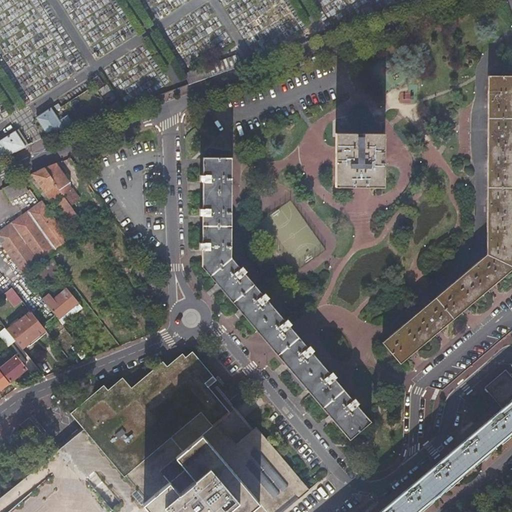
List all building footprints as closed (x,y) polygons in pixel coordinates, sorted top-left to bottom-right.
[(188,85),(240,66),(237,56),(185,75),(188,85)] [(382,341),(401,362),(511,268),(511,74),(488,75),(487,253),(382,341)] [(90,81),(100,97),(110,91),(106,84),(104,86),(97,76),(90,81)] [(111,113),(123,109),(117,100),(106,106),(111,113)] [(51,108),(53,113),(61,108),(58,103),(51,108)] [(86,122),(111,113),(106,106),(84,118),(86,122)] [(48,137),(73,127),(68,115),(58,120),(53,113),(51,108),(36,117),(48,137)] [(18,129),(28,145),(31,143),(21,127),(18,129)] [(0,140),(0,155),(1,158),(28,145),(18,129),(0,140)] [(384,133),(336,133),(335,186),(383,186),(384,133)] [(203,175),(203,182),(202,209),(202,216),(202,243),(202,249),(202,266),(218,286),(241,312),(272,348),(276,353),(350,438),(371,420),(358,404),(353,399),(335,378),(331,373),(312,351),(308,346),(298,335),(290,325),(285,319),(267,299),(262,293),(245,273),(239,267),(231,256),(231,157),(203,157),(203,175)] [(63,195),(65,198),(70,205),(79,199),(69,185),(70,181),(55,162),(43,167),(63,195)] [(43,167),(31,172),(45,192),(51,188),(57,197),(60,195),(61,197),(63,195),(43,167)] [(21,177),(2,187),(8,199),(27,190),(21,177)] [(57,203),(72,225),(80,219),(70,205),(65,198),(57,203)] [(41,201),(0,230),(0,244),(24,275),(70,241),(41,201)] [(77,233),(86,227),(80,219),(72,225),(77,233)] [(25,277),(29,282),(38,276),(43,282),(60,269),(52,258),(25,277)] [(11,287),(3,293),(14,307),(22,300),(11,287)] [(43,300),(54,314),(57,319),(62,325),(80,310),(77,307),(80,304),(78,303),(78,302),(68,289),(54,299),(50,293),(42,299),(43,300)] [(141,298),(144,302),(155,294),(152,289),(141,298)] [(12,335),(22,347),(25,344),(28,347),(33,342),(31,339),(38,334),(44,328),(42,325),(31,311),(8,330),(12,335)] [(453,342),(480,323),(473,313),(446,332),(453,342)] [(5,327),(0,331),(0,333),(5,340),(12,335),(8,330),(5,327)] [(31,339),(33,342),(40,337),(38,334),(31,339)] [(184,467),(176,457),(203,436),(211,445),(259,502),(267,511),(282,511),(286,510),(307,493),(243,426),(248,423),(216,386),(214,383),(216,381),(192,352),(185,358),(181,354),(166,367),(161,362),(130,388),(122,378),(107,390),(103,385),(70,413),(84,430),(141,502),(144,506),(172,481),(181,494),(195,482),(184,467)] [(1,368),(11,381),(26,368),(16,356),(1,368)] [(0,383),(3,387),(9,382),(0,370),(0,383)] [(487,387),(504,407),(511,399),(511,376),(507,370),(487,387)] [(511,430),(511,399),(504,407),(378,511),(416,511),(442,490),(455,480),(492,448),(499,442),(511,430)] [(246,511),(259,502),(211,445),(203,436),(176,457),(184,467),(195,482),(181,494),(172,481),(144,506),(149,511),(246,511)] [(0,511),(6,511),(53,473),(51,464),(49,458),(0,499),(0,511)] [(267,511),(259,502),(246,511),(267,511)]
